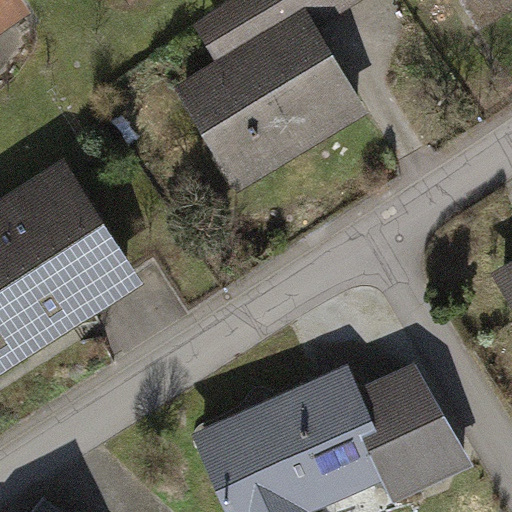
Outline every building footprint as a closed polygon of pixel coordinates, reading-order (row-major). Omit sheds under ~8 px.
[(18,0),(0,0),(0,46),(35,23),(18,0)] [(124,0),(130,9),(143,0),(124,0)] [(164,100),(234,201),(360,115),(307,39),(363,0),(217,0),(182,25),(211,67),(164,100)] [(511,0),(446,0),(464,30),(511,1),(511,0)] [(75,169),(0,214),(0,382),(150,291),(75,169)] [(511,327),(511,265),(486,280),(511,327)] [(393,491),(396,499),(466,467),(421,370),(362,397),(380,438),(370,443),(393,491)] [(344,511),(393,491),(370,443),(380,438),(362,397),(353,376),(200,443),(229,511),(344,511)]
